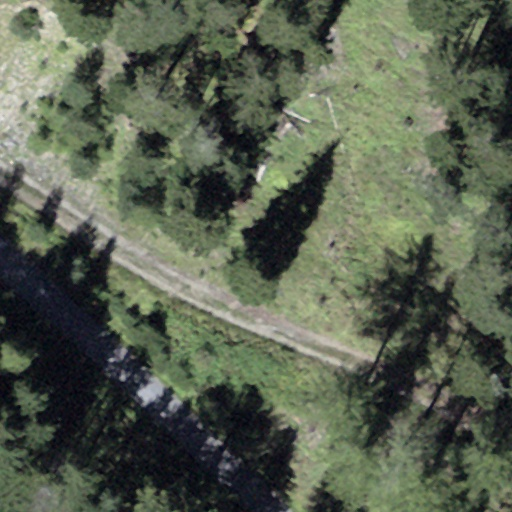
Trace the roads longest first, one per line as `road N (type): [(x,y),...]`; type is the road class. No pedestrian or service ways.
road 1 (track): [(0,184),(466,415),(511,428)]
road 2 (unclassified): [(0,249),(286,511)]
